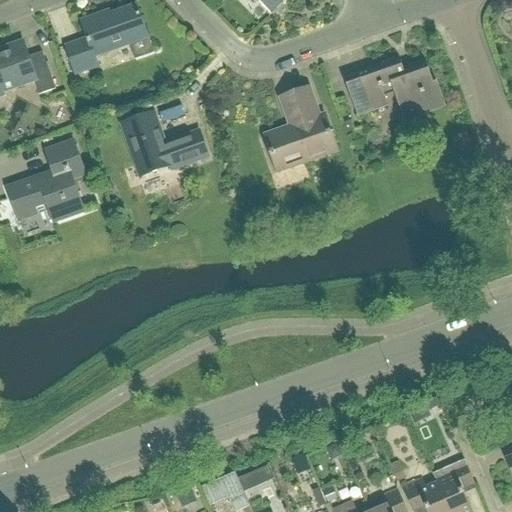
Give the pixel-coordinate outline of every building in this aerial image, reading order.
[(251,0),(256,5),(258,2),(271,15),(285,1),(306,1),(305,0),(251,0)] [(95,58),(131,46),(135,59),(153,53),(137,7),(102,19),(101,16),(81,23),(87,39),(66,47),(76,76),(99,68),(95,58)] [(39,96),(56,90),(43,54),(29,58),(24,43),(0,51),(0,91),(2,91),(3,94),(34,83),(39,96)] [(405,121),(445,107),(437,86),(434,87),(424,60),(411,65),(412,69),(403,72),(398,58),(376,66),(377,70),(347,80),(346,76),(344,77),(358,117),(387,107),(384,98),(395,94),(405,121)] [(304,165),(338,153),(325,115),(320,117),(310,89),(280,100),(287,120),(292,118),(295,126),(265,137),(278,174),(279,174),(276,167),(302,158),(304,165)] [(156,116),(140,121),(139,120),(121,126),(140,179),(173,167),(174,172),(209,159),(200,132),(166,144),(156,116)] [(85,213),(78,194),(75,195),(70,182),(86,176),(74,143),(46,153),(54,176),(40,181),(39,179),(8,190),(11,200),(16,198),(24,220),(37,216),(35,209),(47,205),(54,224),(85,213)] [(472,511),(463,490),(475,485),(465,461),(444,470),(448,479),(438,483),(437,481),(436,481),(449,511),(472,511)] [(449,511),(436,481),(437,484),(426,489),(423,480),(402,489),(412,511),(414,511),(425,507),(426,511),(449,511)] [(370,511),(407,511),(398,491),(378,500),(381,508),(372,511),(370,511),(370,510),(369,510),(370,511)] [(332,511),(370,511),(369,510),(369,511),(367,507),(357,511),(352,502),(332,511)]
